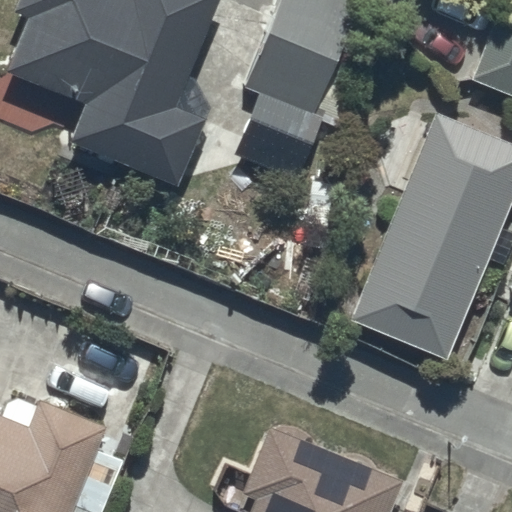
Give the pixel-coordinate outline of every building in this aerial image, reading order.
[(10,0),(25,6),(2,61),(82,93),(66,131),(176,175),(185,153),(203,160),(210,143),(190,135),(202,108),(171,95),(209,0),(10,0)] [(354,0),(273,0),(242,78),(312,108),(354,0)] [(511,0),(496,0),(471,68),(511,86),(511,0)] [(511,176),(511,132),(431,101),(346,307),(447,346),(511,176)] [(0,511),(64,511),(102,417),(34,390),(31,399),(8,390),(1,407),(0,406),(0,511)] [(383,511),(400,473),(268,415),(241,482),(254,488),(243,511),(383,511)]
